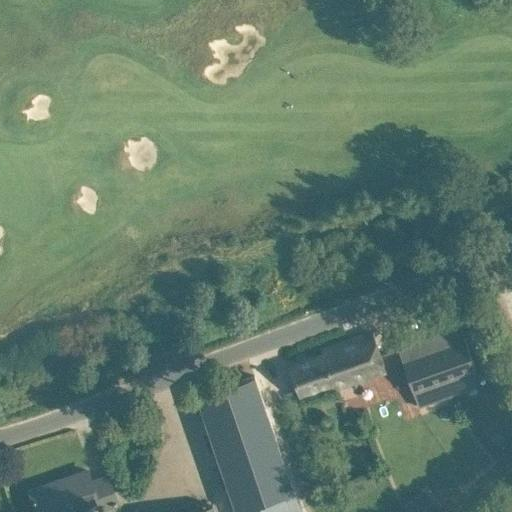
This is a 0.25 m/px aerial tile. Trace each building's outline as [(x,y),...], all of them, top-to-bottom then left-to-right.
[(394,338),(418,406),(483,383),(458,315),(394,338)] [(384,367),(378,350),(372,331),(322,349),(323,353),(289,365),(299,393),(330,381),(332,386),(384,367)] [(253,375),(196,395),(202,414),(236,511),(300,511),(293,490),(253,375)] [(364,413),(343,422),(349,437),(370,427),(364,413)] [(117,503),(108,476),(91,481),(87,470),(59,480),(60,482),(50,485),(49,483),(30,490),(37,511),(75,511),(99,504),(101,509),(117,503)] [(424,490),(404,506),(408,511),(437,511),(440,510),(424,490)] [(219,511),(216,503),(188,511),(219,511)]
